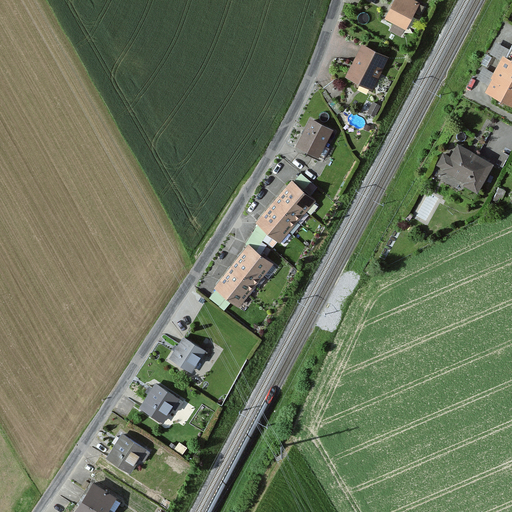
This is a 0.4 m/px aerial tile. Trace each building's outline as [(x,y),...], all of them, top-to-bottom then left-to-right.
[(408,29),(423,4),(416,0),(392,0),(384,14),(408,29)] [(487,89),(511,101),(511,39),(509,46),(504,56),(497,70),(490,84),(487,89)] [(372,87),(387,56),(361,43),(345,74),(372,87)] [(319,152),(332,126),(311,116),(298,141),(319,152)] [(462,182),(478,189),(493,157),(458,140),(452,152),(445,148),(438,163),(443,165),(441,168),(463,179),(462,182)] [(278,237),(315,196),(293,176),(256,217),(278,237)] [(237,302),(274,261),(252,241),(215,282),(237,302)] [(191,368),(205,346),(183,332),(169,354),(191,368)] [(161,421),(179,398),(157,381),(139,404),(161,421)] [(130,469),(145,446),(123,431),(107,454),(130,469)] [(100,511),(114,491),(92,477),(69,511),(100,511)]
